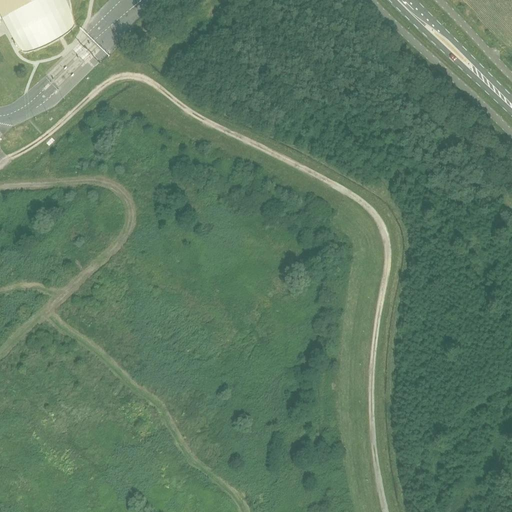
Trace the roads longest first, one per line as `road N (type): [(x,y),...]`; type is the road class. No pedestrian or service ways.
road 1 (track): [(0,355),(108,256),(130,216),(111,185),(0,185)]
road 2 (track): [(243,511),(186,453),(163,416),(48,311)]
road 3 (unclassified): [(511,140),(369,0)]
road 4 (primary): [(392,0),(511,112)]
road 5 (primary): [(511,101),(408,0)]
